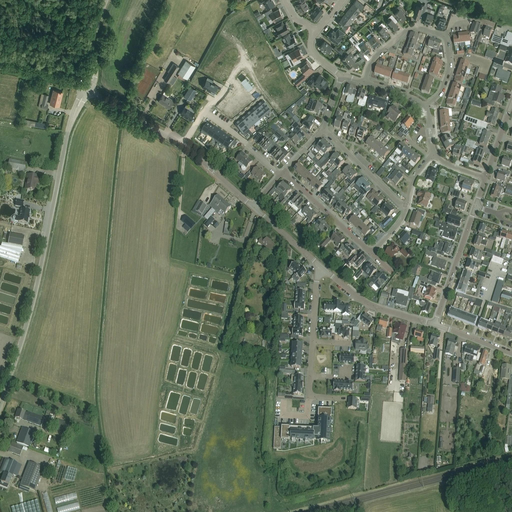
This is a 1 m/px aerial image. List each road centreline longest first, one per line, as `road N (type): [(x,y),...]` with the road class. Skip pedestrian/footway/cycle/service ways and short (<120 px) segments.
road 1 (unclassified): [(0,406),(67,123),(87,89)]
road 2 (tertiary): [(434,324),(367,303),(323,269)]
road 3 (residential): [(434,324),(475,207)]
road 4 (residential): [(372,254),(283,173)]
